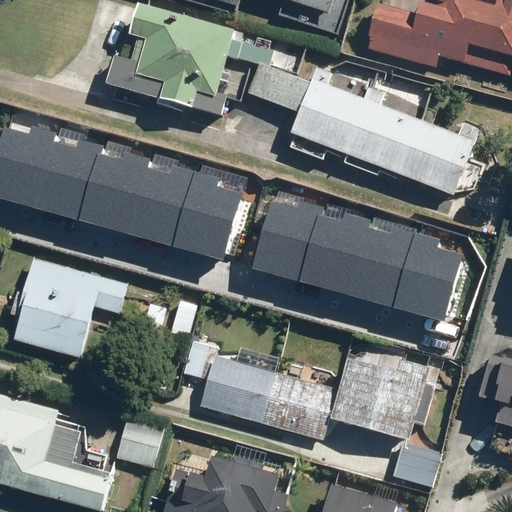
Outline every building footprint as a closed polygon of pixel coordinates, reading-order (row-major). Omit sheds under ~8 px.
[(209,0),(332,35),(342,0),(209,0)] [(427,0),(424,14),(380,4),(369,48),(511,82),(511,2),(500,0),(427,0)] [(237,33),(143,7),(134,39),(141,41),(135,62),(117,57),(108,88),(225,120),(231,98),(220,95),(230,57),(272,68),(276,53),(234,42),(237,33)] [(336,77),(319,71),(313,86),(262,66),(250,97),(302,116),(293,141),(453,201),(480,130),(466,125),(461,137),(367,101),(368,101),(332,87),(336,77)] [(0,207),(210,267),(233,188),(0,121),(0,207)] [(436,261),(254,210),(235,274),(418,326),(436,261)] [(511,240),(492,309),(511,315),(511,240)] [(123,289),(32,262),(17,316),(23,318),(16,342),(84,362),(99,309),(115,314),(123,289)] [(202,304),(180,300),(175,337),(197,341),(202,304)] [(511,364),(477,354),(461,413),(479,418),(471,445),(511,456),(511,364)] [(427,375),(348,355),(338,393),(217,363),(202,420),(325,451),(332,424),(409,444),(427,375)] [(60,414),(0,397),(0,484),(98,511),(101,511),(112,475),(77,465),(85,434),(57,427),(60,414)] [(170,428),(123,418),(114,463),(161,472),(170,428)] [(394,479),(400,480),(437,489),(445,454),(412,446),(408,463),(399,460),(394,479)] [(210,479),(181,471),(169,511),(278,511),(287,480),(216,460),(210,479)] [(404,511),(405,508),(336,490),(330,511),(404,511)]
